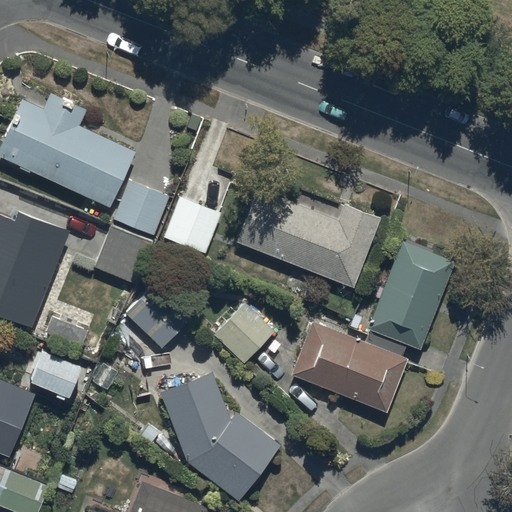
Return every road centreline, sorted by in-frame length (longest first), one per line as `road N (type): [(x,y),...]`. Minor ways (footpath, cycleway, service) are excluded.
road 1 (unclassified): [(88,0),(511,168)]
road 2 (residential): [(446,497),(511,345)]
